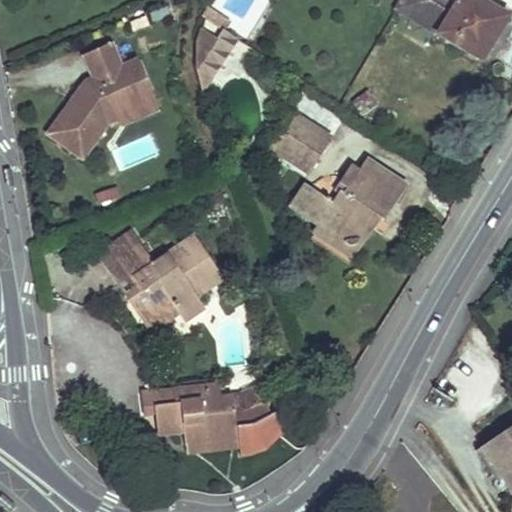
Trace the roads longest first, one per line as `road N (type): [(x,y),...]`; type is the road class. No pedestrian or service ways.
road 1 (secondary): [(325,486),(347,462),(511,173)]
road 2 (tertiary): [(39,464),(19,414),(19,349),(5,297)]
